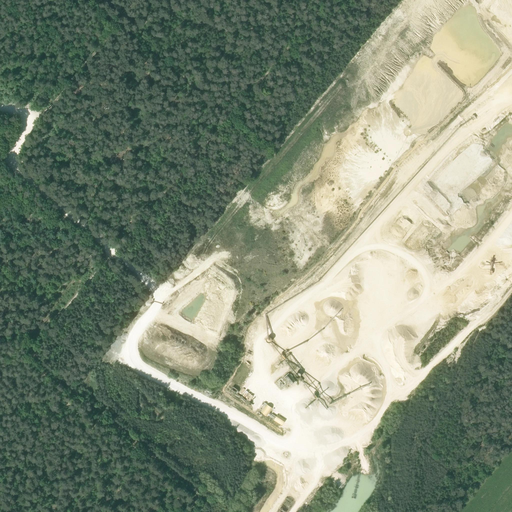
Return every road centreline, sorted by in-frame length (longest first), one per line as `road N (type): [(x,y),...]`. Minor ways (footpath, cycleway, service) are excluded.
road 1 (track): [(231,117),(49,329)]
road 2 (track): [(49,329),(38,352),(195,486),(199,511)]
road 3 (track): [(31,128),(11,164),(156,288)]
road 4 (track): [(231,117),(88,0)]
road 5 (track): [(292,139),(413,0)]
road 6 (track): [(331,0),(231,117)]
road 7 (track): [(31,128),(119,24)]
